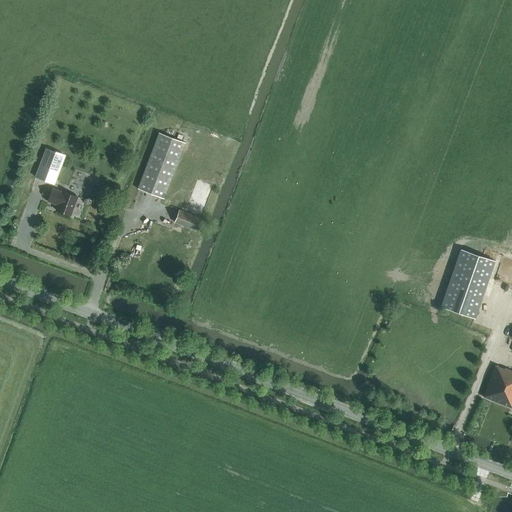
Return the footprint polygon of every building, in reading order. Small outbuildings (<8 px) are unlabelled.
[(158,132),(138,188),(164,198),(185,142),(158,132)] [(46,148),(36,176),(54,184),(65,156),(46,148)] [(75,184),(92,186),(94,168),(77,167),(75,184)] [(97,184),(94,192),(103,195),(106,188),(97,184)] [(71,215),(78,197),(63,191),(63,192),(53,188),(48,201),(58,205),(56,210),(71,215)] [(198,231),(203,219),(180,209),(175,222),(198,231)] [(495,260),(462,249),(442,307),(475,318),(495,260)] [(511,408),(511,370),(506,368),(505,367),(504,369),(496,365),(483,396),(511,408)]
